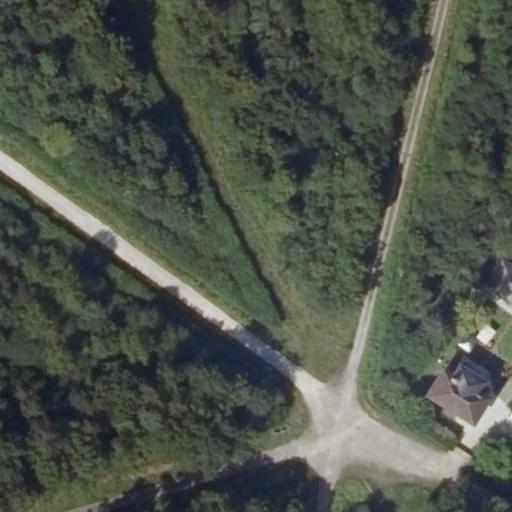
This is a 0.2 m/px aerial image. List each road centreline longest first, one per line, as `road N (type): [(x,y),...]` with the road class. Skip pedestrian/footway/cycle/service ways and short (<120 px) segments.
road 1 (track): [(328,511),(450,0)]
road 2 (track): [(349,425),(140,0)]
road 3 (track): [(0,166),(349,425)]
road 4 (track): [(349,425),(291,452),(82,511)]
road 5 (track): [(349,425),(468,479),(511,509)]
